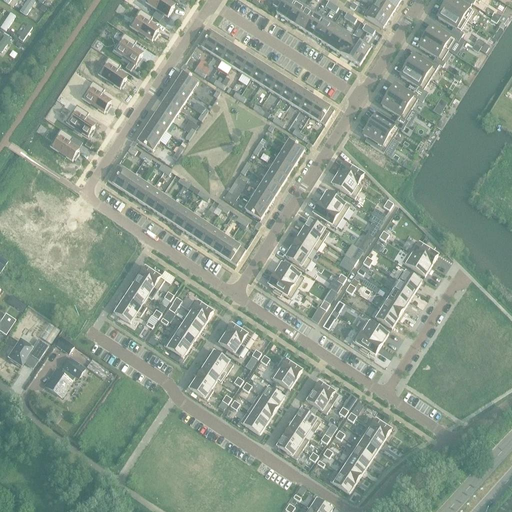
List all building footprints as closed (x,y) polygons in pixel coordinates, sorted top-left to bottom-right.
[(33,0),(28,0),(20,12),(27,17),(36,2),(33,0)] [(147,0),(145,3),(168,19),(174,8),(164,1),(165,0),(147,0)] [(286,21),(298,1),(295,0),(285,0),(276,15),(286,21)] [(395,11),(376,0),(374,0),(370,8),(389,21),(395,11)] [(401,2),(396,0),(376,0),(395,11),(401,2)] [(453,0),(449,0),(444,9),(467,23),(473,12),(469,10),(472,5),(463,0),(461,0),(460,4),(453,0)] [(295,27),(307,7),(298,1),(286,21),(295,27)] [(304,32),(316,13),(314,16),(306,11),(308,8),(307,7),(295,27),(304,32)] [(389,21),(370,8),(364,18),(383,30),(389,21)] [(444,9),(438,19),(454,29),(451,33),(461,40),(464,35),(460,33),(467,23),(444,9)] [(140,11),(129,27),(139,34),(138,35),(144,40),(145,38),(152,43),(153,41),(154,42),(159,35),(157,34),(159,32),(148,25),(152,19),(140,11)] [(7,32),(16,16),(10,13),(1,28),(7,32)] [(313,38),(325,19),(316,13),(304,32),(313,38)] [(322,44),(335,25),(325,19),(313,38),(322,44)] [(18,37),(23,41),(33,28),(28,24),(18,37)] [(331,50),(344,30),(335,25),(322,44),(331,50)] [(432,28),(426,38),(448,52),(455,42),(458,44),(461,40),(451,33),(446,30),(443,34),(432,28)] [(341,55),(353,36),(344,30),(331,50),(341,55)] [(212,56),(221,41),(207,32),(197,47),(212,56)] [(6,35),(0,42),(0,51),(3,54),(12,39),(6,35)] [(124,35),(113,52),(123,58),(122,59),(128,64),(129,62),(130,63),(135,66),(136,67),(137,65),(139,66),(143,59),(141,58),(143,56),(132,49),(136,43),(124,35)] [(350,61),(362,42),(360,45),(351,40),(353,36),(341,55),(350,61)] [(426,38),(419,49),(436,59),(433,63),(439,67),(442,69),(445,65),(442,63),(448,52),(426,38)] [(222,62),(231,47),(221,41),(212,56),(222,62)] [(359,67),(372,48),(362,42),(350,61),(359,67)] [(232,68),(241,53),(231,47),(222,62),(232,68)] [(241,74),(251,59),(241,53),(232,68),(241,74)] [(414,57),(407,68),(430,82),(439,67),(433,63),(426,59),(423,63),(414,57)] [(108,59),(97,76),(107,82),(106,83),(113,88),(113,86),(120,91),(121,89),(123,90),(126,85),(124,84),(127,80),(116,73),(121,67),(108,59)] [(251,81),(261,66),(251,59),(241,74),(251,81)] [(130,63),(126,70),(131,73),(135,66),(130,63)] [(208,74),(211,67),(201,63),(198,70),(208,74)] [(261,87),(271,72),(261,66),(251,81),(261,87)] [(407,68),(401,78),(417,88),(414,92),(425,99),(428,95),(423,92),(430,82),(407,68)] [(271,93),(280,78),(271,72),(261,87),(271,93)] [(191,95),(198,85),(183,75),(176,85),(191,95)] [(281,99),(290,84),(280,78),(271,93),(281,99)] [(92,83),(81,100),(91,106),(90,107),(97,112),(98,110),(104,115),(105,113),(107,114),(111,107),(110,106),(111,104),(100,97),(105,91),(92,83)] [(291,106),(300,90),(290,84),(281,99),(291,106)] [(191,95),(176,85),(170,95),(185,105),(191,95)] [(395,86),(389,97),(411,111),(418,101),(422,104),(425,99),(414,92),(411,97),(395,86)] [(300,112),(310,97),(300,90),(291,106),(300,112)] [(185,105),(170,95),(163,104),(179,114),(185,105)] [(310,118),(320,103),(310,97),(300,112),(310,118)] [(389,97),(382,107),(399,118),(396,122),(405,128),(408,124),(405,121),(411,111),(389,97)] [(325,127),(334,112),(320,103),(310,118),(325,127)] [(179,114),(163,104),(157,114),(172,124),(179,114)] [(77,107),(66,124),(75,130),(74,131),(81,136),(82,134),(88,139),(90,137),(91,138),(94,133),(92,132),(95,128),(85,121),(89,115),(77,107)] [(172,124),(157,114),(151,124),(166,134),(172,124)] [(377,116),(370,126),(393,141),(399,130),(403,132),(405,128),(396,122),(393,126),(377,116)] [(166,134),(151,124),(144,134),(159,144),(166,134)] [(370,126),(363,137),(372,143),(370,147),(383,155),(386,151),(393,141),(370,126)] [(61,131),(50,148),(59,154),(58,155),(65,160),(66,158),(72,163),(74,161),(75,162),(78,157),(77,156),(79,152),(69,146),(73,139),(61,131)] [(159,144),(144,134),(138,143),(153,153),(159,144)] [(298,162),(304,152),(289,142),(283,152),(298,162)] [(135,157),(137,153),(131,148),(128,153),(135,157)] [(292,172),(298,162),(283,152),(277,162),(292,172)] [(292,172),(277,162),(270,172),(286,182),(292,172)] [(345,165),(339,176),(357,188),(357,187),(364,177),(359,174),(360,173),(353,166),(351,169),(345,165)] [(123,193),(133,178),(117,167),(107,182),(123,193)] [(286,182),(270,172),(264,182),(279,192),(286,182)] [(339,176),(332,186),(355,201),(361,190),(362,190),(357,187),(357,188),(339,176)] [(133,199),(143,184),(133,178),(123,193),(133,199)] [(279,192),(264,182),(258,192),(273,202),(279,192)] [(143,206),(153,190),(143,184),(133,199),(143,206)] [(152,212),(162,197),(153,190),(143,206),(152,212)] [(273,202),(258,192),(252,202),(267,211),(273,202)] [(327,195),(320,205),(343,219),(349,209),(327,195)] [(162,218),(172,203),(162,197),(152,212),(162,218)] [(261,221),(267,211),(252,202),(245,212),(261,221)] [(172,225),(182,210),(172,203),(162,218),(172,225)] [(320,205),(314,216),(336,230),(343,219),(320,205)] [(182,231),(192,216),(182,210),(172,225),(182,231)] [(191,238),(201,223),(192,216),(182,231),(191,238)] [(372,217),(369,222),(374,225),(379,229),(382,224),(372,217)] [(309,222),(304,231),(323,244),(329,234),(309,222)] [(201,244),(211,229),(201,223),(191,238),(201,244)] [(211,250),(221,235),(211,229),(201,244),(211,250)] [(304,231),(298,241),(313,250),(313,251),(317,253),(323,244),(304,231)] [(220,257),(230,242),(221,235),(211,250),(220,257)] [(298,241),(292,250),(307,259),(308,259),(313,251),(313,250),(298,241)] [(236,267),(246,252),(230,242),(220,257),(236,267)] [(415,243),(409,254),(431,268),(438,258),(432,254),(435,249),(428,242),(424,249),(415,243)] [(362,245),(358,250),(363,253),(367,248),(362,245)] [(292,250),(286,259),(305,272),(311,262),(312,262),(308,259),(307,259),(292,250)] [(409,254),(402,264),(425,278),(431,268),(409,254)] [(282,266),(275,276),(298,290),(304,280),(282,266)] [(165,282),(145,270),(139,279),(159,291),(165,282)] [(402,272),(396,281),(415,294),(421,284),(402,272)] [(275,276),(269,287),(274,290),(272,293),(280,298),(282,295),(291,301),(298,290),(275,276)] [(159,291),(139,279),(133,288),(149,298),(153,301),(159,291)] [(396,281),(390,291),(409,303),(415,294),(396,281)] [(149,298),(133,288),(127,297),(143,307),(149,298)] [(390,291),(384,300),(404,312),(409,303),(390,291)] [(7,301),(22,312),(27,306),(11,295),(7,301)] [(143,307),(127,297),(121,306),(136,316),(140,319),(147,310),(143,307)] [(378,309),(382,312),(382,311),(398,321),(404,312),(384,300),(378,309)] [(213,314),(194,302),(188,311),(192,314),(207,324),(213,314)] [(136,316),(121,306),(115,315),(130,326),(136,316)] [(169,311),(162,320),(168,324),(170,325),(176,316),(169,311)] [(382,312),(376,321),(392,331),(398,321),(382,311),(382,312)] [(207,324),(192,314),(186,323),(201,333),(207,324)] [(0,333),(5,337),(15,322),(5,315),(0,322),(0,333)] [(366,322),(359,333),(381,347),(388,336),(366,322)] [(201,333),(186,323),(180,332),(195,342),(201,333)] [(251,340),(232,327),(226,336),(245,349),(251,340)] [(195,342),(180,332),(176,329),(170,338),(189,351),(195,342)] [(359,333),(352,343),(361,348),(359,352),(367,357),(369,354),(375,357),(381,347),(359,333)] [(245,349),(226,336),(220,346),(239,358),(245,349)] [(189,351),(170,338),(164,348),(183,360),(189,351)] [(69,355),(74,348),(62,339),(57,347),(69,355)] [(20,343),(8,360),(21,369),(23,364),(29,356),(39,363),(49,348),(38,341),(32,350),(20,343)] [(233,367),(214,354),(208,363),(227,376),(233,367)] [(78,381),(85,370),(71,360),(64,370),(60,375),(56,372),(45,388),(62,399),(76,379),(78,381)] [(302,373),(283,360),(277,370),(296,383),(302,373)] [(227,376),(208,363),(202,373),(217,383),(221,385),(227,376)] [(296,383),(277,370),(270,379),(290,392),(296,383)] [(217,383),(202,373),(196,382),(211,392),(217,383)] [(211,392),(196,382),(190,391),(207,402),(213,393),(211,392)] [(335,395),(320,385),(313,394),(329,404),(335,395)] [(284,400),(265,388),(259,397),(278,409),(284,400)] [(329,404),(313,394),(307,403),(326,416),(333,407),(329,404)] [(278,409),(259,397),(253,406),(272,419),(278,409)] [(272,419),(253,406),(247,415),(266,428),(272,419)] [(321,425),(302,412),(296,421),(311,431),(315,434),(321,425)] [(266,428),(247,415),(241,424),(260,437),(266,428)] [(391,432),(372,419),(366,428),(385,441),(391,432)] [(311,431),(296,421),(289,430),(305,440),(311,431)] [(385,441),(366,428),(360,438),(379,450),(385,441)] [(305,440),(289,430),(283,439),(303,452),(309,443),(305,440)] [(379,450),(360,438),(354,447),(373,459),(379,450)] [(303,452),(283,439),(277,449),(296,461),(303,452)] [(373,459),(354,447),(348,456),(367,469),(373,459)] [(367,469),(348,456),(342,465),(346,468),(361,478),(367,469)] [(361,478),(346,468),(340,477),(355,487),(361,478)] [(355,487),(340,477),(336,474),(330,483),(349,496),(355,487)] [(318,502),(317,502),(311,511),(332,511),(318,502)]
